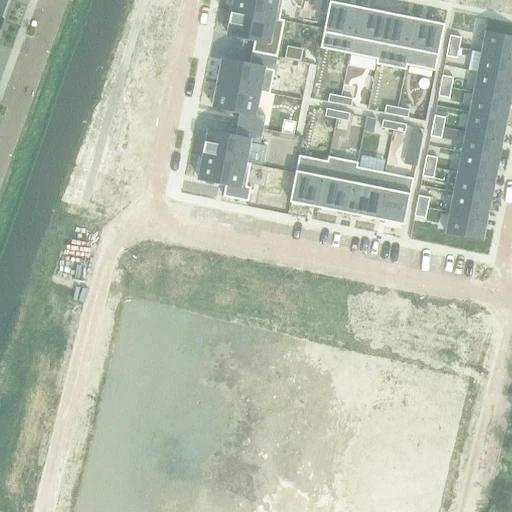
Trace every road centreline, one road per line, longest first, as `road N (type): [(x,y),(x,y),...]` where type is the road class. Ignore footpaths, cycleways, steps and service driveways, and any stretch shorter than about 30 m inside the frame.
road 1 (residential): [(507,299),(146,220)]
road 2 (residential): [(146,220),(108,245),(42,511)]
road 3 (residential): [(146,220),(191,0)]
road 4 (residential): [(465,511),(507,299)]
road 5 (residential): [(0,160),(56,0)]
